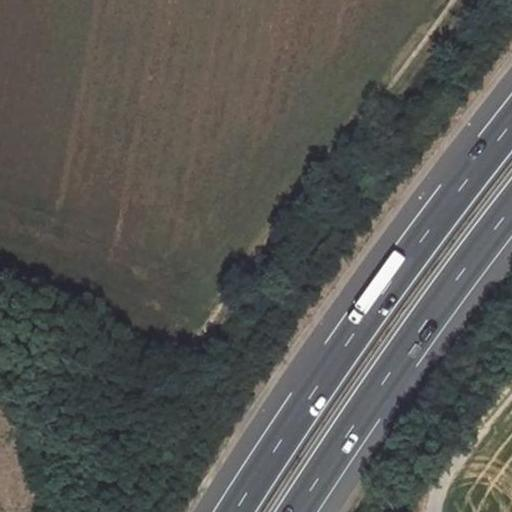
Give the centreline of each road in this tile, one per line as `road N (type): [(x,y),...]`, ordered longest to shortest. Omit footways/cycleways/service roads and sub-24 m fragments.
road 1 (motorway): [(511,126),(429,232),(237,511)]
road 2 (motorway): [(300,511),(511,211)]
road 3 (track): [(185,360),(162,388),(129,395),(0,358)]
road 4 (track): [(511,392),(439,479),(430,511)]
